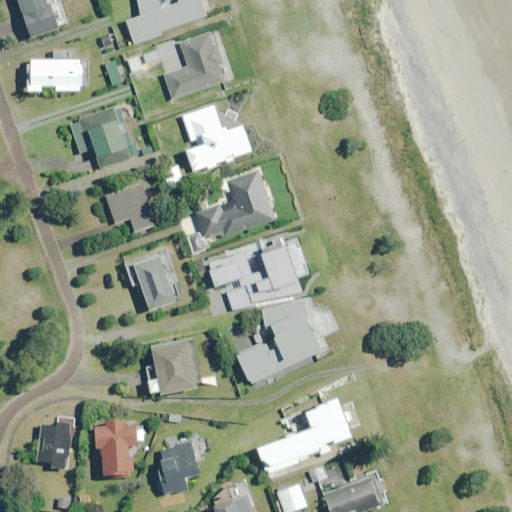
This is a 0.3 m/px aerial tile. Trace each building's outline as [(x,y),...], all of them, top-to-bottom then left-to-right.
[(52,0),(49,1),(48,0),(20,0),(33,39),(70,26),(61,0),(52,0)] [(99,0),(106,17),(116,14),(110,0),(99,0)] [(209,16),(202,0),(179,0),(181,3),(163,10),(159,0),(139,0),(145,15),(128,22),(135,43),(209,16)] [(115,50),(110,33),(101,36),(106,53),(115,50)] [(222,66),(225,64),(218,44),(215,45),(211,34),(181,44),(190,68),(168,75),(176,100),(227,82),(222,66)] [(84,92),(84,61),(30,60),(30,92),(43,93),(43,87),(57,87),(57,92),(84,92)] [(144,69),(142,60),(129,63),(131,72),(144,69)] [(123,76),(126,75),(122,65),(119,66),(118,62),(107,66),(114,86),(125,83),(123,76)] [(139,157),(121,106),(72,123),(82,154),(96,149),(103,169),(139,157)] [(216,106),(183,117),(193,149),(188,151),(195,172),(254,152),(243,120),(236,122),(240,114),(229,109),(222,125),(216,106)] [(198,214),(206,237),(212,236),(214,241),(224,238),(277,220),(261,172),(229,183),(235,201),(222,206),(198,214)] [(157,226),(144,186),(108,198),(117,225),(133,219),(137,233),(157,226)] [(208,251),(200,233),(189,238),(197,256),(208,251)] [(302,292),(289,246),(264,254),(269,271),(253,275),(247,254),(211,264),(218,287),(227,284),(235,312),(302,292)] [(180,285),(169,252),(129,266),(136,285),(142,283),(152,312),(183,301),(178,286),(180,285)] [(309,320),(310,320),(307,301),(262,309),(267,336),(275,335),(281,347),(270,352),(266,343),(239,355),(251,381),(275,371),(276,374),(323,353),(309,320)] [(202,376),(195,341),(154,349),(160,379),(150,381),(153,398),(199,389),(197,377),(202,376)] [(354,439),(339,401),(308,413),(314,429),(261,449),(271,475),(303,463),(301,457),(320,450),(322,456),(332,453),(330,447),(354,439)] [(76,421),(62,419),(60,428),(45,426),(40,462),(55,464),(55,469),(69,471),(76,421)] [(94,448),(104,448),(104,476),(121,476),(121,472),(135,472),(134,447),(139,447),(139,426),(126,426),(126,419),(94,420),(94,448)] [(167,450),(161,451),(164,463),(160,464),(168,496),(190,491),(187,479),(201,476),(198,462),(203,461),(197,436),(166,443),(167,450)] [(369,511),(389,504),(377,472),(361,478),(363,481),(326,496),(332,511),(369,511)] [(296,511),(309,507),(301,485),(279,493),(285,511),(296,511)] [(252,511),(246,498),(236,502),(231,490),(215,496),(221,511),(252,511)]
